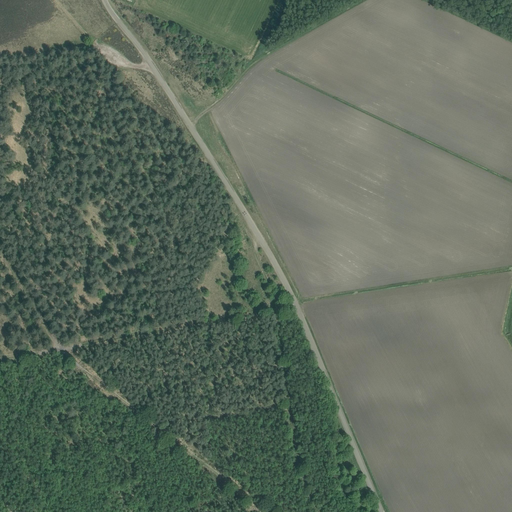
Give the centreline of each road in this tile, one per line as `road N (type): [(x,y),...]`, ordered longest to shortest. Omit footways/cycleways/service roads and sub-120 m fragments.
road 1 (unclassified): [(381,511),(275,266),(105,0)]
road 2 (track): [(59,349),(263,511)]
road 3 (track): [(59,349),(296,305)]
road 4 (track): [(155,70),(103,52),(56,0)]
road 5 (track): [(59,349),(0,244)]
